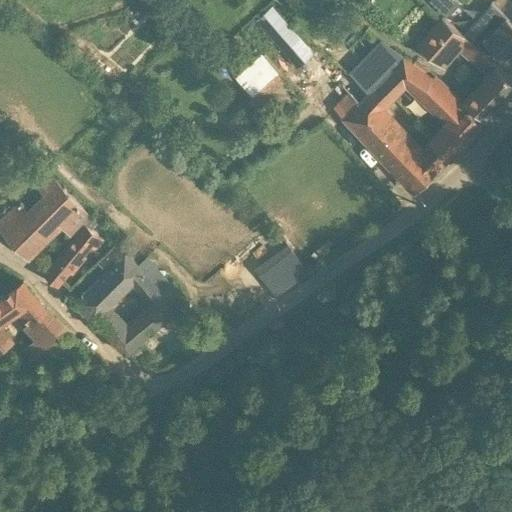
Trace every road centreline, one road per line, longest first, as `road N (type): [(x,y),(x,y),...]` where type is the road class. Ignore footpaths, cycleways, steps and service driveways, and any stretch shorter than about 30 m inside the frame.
road 1 (unclassified): [(511,104),(486,141),(355,258),(182,377),(160,384),(131,379),(58,300),(0,253)]
road 2 (track): [(20,511),(145,382)]
